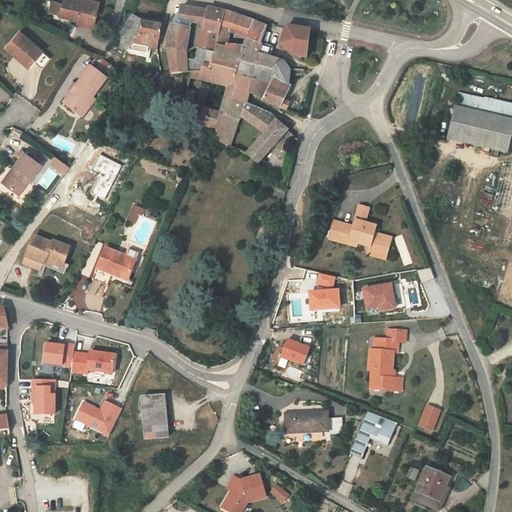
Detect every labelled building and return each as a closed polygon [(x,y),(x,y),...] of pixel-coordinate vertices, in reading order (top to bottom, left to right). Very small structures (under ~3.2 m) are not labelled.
[(78,20),(79,18),(94,21),(99,3),(87,0),(64,0),(63,4),(60,15),(60,16),(78,20)] [(50,13),(60,15),(63,4),(52,1),(50,13)] [(200,30),(197,48),(199,48),(214,53),(216,46),(221,26),(225,11),(224,11),(223,12),(208,9),(208,11),(181,7),(179,19),(193,21),(193,22),(203,24),(201,30),(200,30)] [(216,46),(214,53),(240,62),(271,70),(290,70),(288,69),(283,61),(258,54),(267,27),(253,21),(225,11),(221,26),(248,36),(243,50),(216,46)] [(162,23),(142,19),(132,14),(123,28),(117,41),(118,42),(121,46),(127,51),(130,47),(134,43),(149,46),(158,47),(162,23)] [(93,27),(94,21),(79,18),(78,20),(77,23),(93,27)] [(172,25),(167,50),(185,52),(189,29),(172,25)] [(291,55),(306,58),(309,30),(286,26),(279,45),(291,55)] [(20,32),(6,48),(28,68),(34,62),(41,69),(50,59),(20,32)] [(134,43),(130,47),(131,47),(130,52),(147,52),(149,46),(134,43)] [(194,61),(191,73),(189,78),(196,80),(197,74),(234,84),(230,99),(246,104),(249,92),(253,79),(236,75),(240,62),(214,53),(199,48),(194,61)] [(185,52),(167,50),(171,74),(191,73),(194,61),(185,59),(185,52)] [(271,70),(240,62),(236,75),(253,79),(249,92),(262,100),(279,108),(283,100),(287,93),(285,92),(288,85),(290,70),(271,70)] [(75,112),(82,104),(89,109),(96,100),(93,98),(107,79),(90,66),(80,80),(83,82),(77,90),(73,90),(63,103),(75,112)] [(197,74),(196,80),(227,88),(224,97),(230,99),(234,84),(197,74)] [(83,82),(80,80),(73,90),(77,90),(83,82)] [(194,92),(186,90),(182,101),(190,104),(194,92)] [(511,105),(459,93),(455,110),(511,123),(511,105)] [(287,130),(269,114),(246,104),(230,99),(224,97),(219,113),(219,114),(238,119),(239,120),(241,116),(265,133),(246,155),(257,164),(287,130)] [(283,100),(279,108),(285,110),(289,103),(283,100)] [(82,118),(89,109),(82,104),(75,112),(82,118)] [(199,124),(215,129),(219,114),(219,113),(203,108),(199,124)] [(506,153),(511,129),(511,123),(455,110),(448,139),(506,153)] [(238,119),(219,114),(215,129),(216,129),(212,139),(229,146),(238,119)] [(30,130),(26,134),(32,139),(36,134),(30,130)] [(17,167),(4,184),(19,195),(41,165),(21,150),(17,156),(20,158),(15,165),(17,167)] [(134,206),(132,211),(137,214),(142,215),(144,210),(134,206)] [(354,227),(350,241),(357,243),(369,247),(388,252),(391,238),(374,233),(376,226),(364,223),(368,209),(359,206),(354,227)] [(137,214),(132,211),(128,221),(133,223),(137,214)] [(345,244),(350,226),(334,221),(329,239),(345,244)] [(272,228),(261,225),(258,238),(269,241),(272,228)] [(354,227),(350,226),(345,244),(356,247),(357,243),(350,241),(354,227)] [(34,236),(26,257),(44,264),(46,260),(62,267),(64,264),(70,248),(53,241),(52,244),(34,236)] [(388,252),(369,247),(367,254),(385,259),(388,252)] [(105,248),(92,279),(107,286),(112,275),(113,275),(114,272),(129,278),(139,254),(128,250),(125,257),(105,248)] [(62,267),(46,260),(44,264),(43,266),(64,274),(68,266),(64,264),(62,267)] [(435,279),(430,268),(416,271),(422,284),(435,279)] [(129,278),(114,272),(113,275),(127,281),(129,278)] [(332,287),(335,277),(320,274),(318,284),(332,287)] [(511,278),(503,300),(511,303),(511,278)] [(394,285),(363,290),(367,309),(379,307),(379,311),(395,308),(393,297),(396,297),(394,285)] [(339,308),(338,291),(310,293),(311,310),(339,308)] [(0,307),(0,327),(8,329),(4,309),(0,307)] [(397,353),(398,341),(405,342),(406,331),(388,330),(387,340),(374,339),(374,350),(370,350),(369,369),(372,369),(371,389),(394,391),(395,379),(391,378),(385,378),(386,371),(392,371),(393,352),(397,353)] [(303,365),(310,349),(287,340),(280,356),(303,365)] [(65,344),(64,346),(46,343),(43,362),(62,365),(63,359),(72,361),(74,352),(75,345),(65,344)] [(89,354),(74,352),(72,361),(71,372),(87,374),(88,370),(112,373),(115,355),(90,351),(89,354)] [(33,388),(33,396),(35,396),(35,403),(35,415),(54,415),(54,396),(49,395),(50,380),(33,380),(33,388)] [(164,396),(141,398),(146,439),(169,437),(164,396)] [(94,408),(83,402),(75,419),(109,436),(121,409),(105,401),(99,413),(95,411),(94,408)] [(439,411),(428,406),(420,425),(432,430),(439,411)] [(296,413),(286,414),(286,433),(328,432),(328,435),(344,434),(343,417),(328,418),(328,412),(302,413),(302,415),(296,416),(296,413)] [(397,424),(367,413),(349,455),(361,460),(367,447),(363,446),(366,438),(370,440),(387,447),(397,424)] [(0,430),(9,429),(7,416),(0,416),(0,430)] [(450,478),(426,468),(416,492),(412,499),(439,511),(442,503),(439,502),(445,488),(450,478)] [(241,484),(238,485),(234,492),(232,490),(232,491),(223,507),(231,511),(239,511),(241,508),(243,509),(248,502),(265,497),(259,476),(241,481),(241,484)] [(227,488),(232,491),(232,490),(234,492),(238,485),(241,484),(241,481),(233,477),(227,488)] [(282,502),(288,494),(275,484),(269,491),(282,502)] [(448,489),(445,488),(439,502),(442,503),(448,489)]
